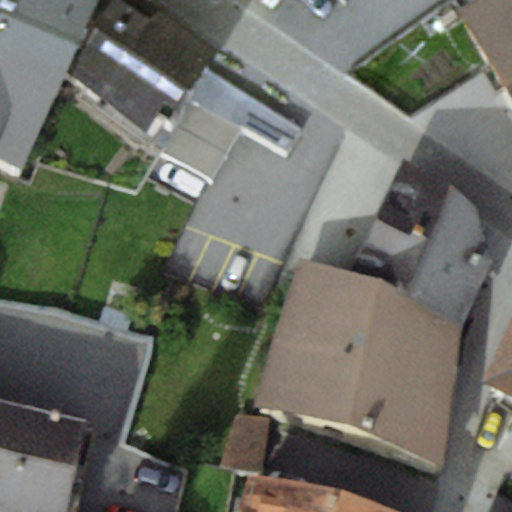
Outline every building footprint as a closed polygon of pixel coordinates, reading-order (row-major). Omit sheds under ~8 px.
[(104,0),(0,0),(0,66),(78,108),(117,5),(104,0)] [(235,0),(273,29),(299,0),(235,0)] [(511,1),(457,31),(511,130),(511,129),(511,1)] [(304,137),(117,5),(78,108),(148,164),(157,153),(211,189),(243,137),(286,160),(304,137)] [(0,66),(0,129),(49,155),(78,108),(0,66)] [(0,192),(25,203),(49,155),(0,129),(0,192)] [(405,160),(354,268),(463,329),(493,259),(475,204),(405,160)] [(258,403),(445,464),(463,329),(354,268),(301,257),(258,403)] [(511,314),(483,378),(511,398),(511,314)] [(75,511),(93,454),(0,425),(0,511),(75,511)] [(336,511),(345,487),(248,474),(238,511),(336,511)] [(400,511),(345,487),(336,511),(400,511)]
